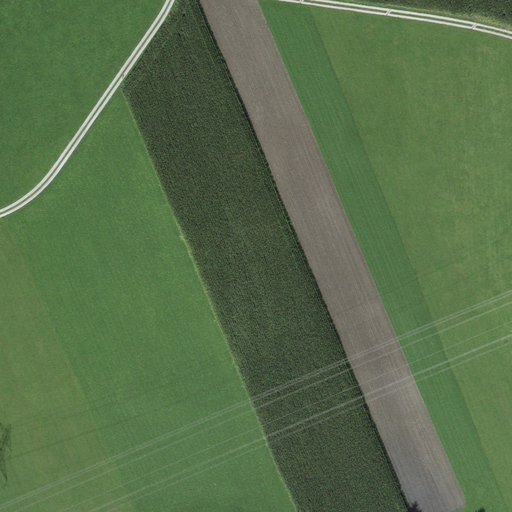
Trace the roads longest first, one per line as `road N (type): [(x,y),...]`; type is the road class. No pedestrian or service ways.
road 1 (track): [(171,0),(41,187),(0,213)]
road 2 (track): [(305,0),(511,36)]
